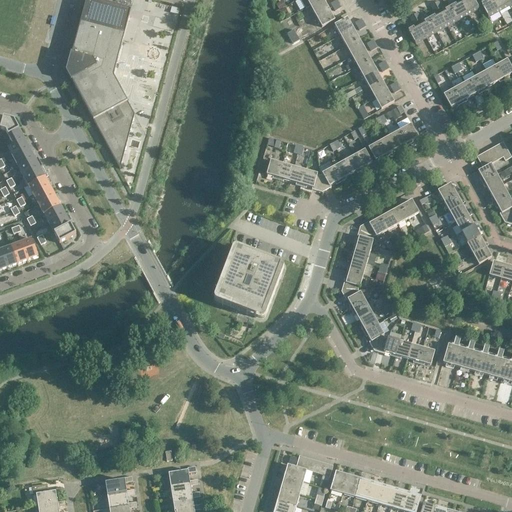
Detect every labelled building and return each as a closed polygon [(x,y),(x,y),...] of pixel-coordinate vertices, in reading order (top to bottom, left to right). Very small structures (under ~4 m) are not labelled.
[(122,41),(123,41),(123,40),(129,17),(131,11),(121,8),(90,0),(86,0),(75,40),(74,40),(65,73),(70,82),(72,81),(117,166),(119,170),(121,164),(134,115),(125,98),(123,96),(116,83),(113,77),(122,41)] [(322,0),(300,0),(306,9),(310,7),(322,0)] [(329,10),(323,0),(322,0),(310,7),(316,17),(329,10)] [(464,0),(461,2),(468,15),(479,9),(473,0),(464,0)] [(488,18),(499,12),(492,0),(489,0),(486,2),(486,1),(481,4),(488,18)] [(492,0),(499,12),(509,6),(506,0),(492,0)] [(281,1),(276,5),(279,10),(285,6),(281,1)] [(450,7),(450,8),(457,21),(468,15),(461,2),(456,5),(455,5),(450,7)] [(447,27),(457,21),(450,8),(450,7),(445,10),(445,11),(440,14),(447,27)] [(284,8),(277,12),(281,17),(287,14),(284,8)] [(335,21),(329,10),(316,17),(322,28),(335,21)] [(434,16),(429,19),(436,33),(447,27),(440,14),(435,17),(434,16)] [(353,29),(347,19),(334,26),(340,36),(353,29)] [(426,38),(436,33),(429,19),(424,22),(419,25),(426,38)] [(415,44),(426,38),(419,25),(413,28),(408,31),(415,44)] [(359,40),(353,29),(340,36),(346,47),(359,40)] [(365,50),(359,40),(346,47),(352,58),(365,50)] [(371,61),(365,50),(352,58),(355,63),(357,66),(358,68),(371,61)] [(511,69),(507,60),(496,66),(504,81),(509,78),(508,77),(511,74),(511,69)] [(376,72),(371,61),(358,68),(363,78),(376,72)] [(352,63),(345,67),(348,71),(357,66),(355,63),(353,65),(352,63)] [(504,81),(496,66),(486,72),(493,85),(498,82),(500,84),(504,81)] [(382,82),(376,72),(363,78),(369,89),(382,82)] [(493,85),(486,72),(475,78),(483,93),(488,90),(487,88),(493,85)] [(483,93),(475,78),(465,84),(472,97),(478,94),(479,96),(483,93)] [(388,93),(382,82),(369,89),(375,100),(388,93)] [(472,97),(465,84),(454,90),(462,104),(467,102),(466,100),(472,97)] [(462,104),(454,90),(443,96),(451,109),(457,105),(458,107),(462,104)] [(353,91),(345,95),(348,100),(356,95),(353,91)] [(394,103),(388,93),(375,100),(381,110),(394,103)] [(365,107),(360,111),(363,116),(369,113),(365,107)] [(396,109),(390,113),(395,121),(401,118),(396,109)] [(0,130),(5,132),(14,121),(0,117),(0,130)] [(12,146),(13,146),(24,140),(14,121),(5,132),(12,146)] [(418,138),(411,125),(400,131),(408,146),(413,143),(412,141),(418,138)] [(408,146),(400,131),(389,137),(396,150),(402,147),(403,149),(408,146)] [(396,150),(389,137),(379,143),(387,157),(392,155),(391,153),(396,150)] [(13,146),(12,146),(7,148),(13,158),(29,149),(24,140),(13,146)] [(387,157),(379,143),(368,149),(375,162),(381,158),(382,160),(387,157)] [(509,155),(503,143),(497,146),(504,158),(509,155)] [(504,158),(497,146),(492,149),(499,161),(503,158),(504,158)] [(29,149),(13,158),(18,168),(34,159),(29,149)] [(499,161),(492,149),(487,152),(494,164),(499,161)] [(372,163),(365,151),(354,157),(362,171),(367,168),(366,167),(372,163)] [(494,164),(487,152),(482,155),(488,166),(491,165),(494,164)] [(488,166),(482,155),(477,158),(476,158),(483,169),(488,166)] [(362,171),(354,157),(343,162),(350,175),(356,172),(357,174),(362,171)] [(34,159),(18,168),(23,177),(39,168),(34,159)] [(272,179),(278,181),(282,165),(270,161),(266,175),(273,177),(272,179)] [(350,175),(343,162),(333,168),(341,183),(346,180),(345,178),(350,175)] [(294,168),(282,165),(278,181),(283,182),(283,180),(290,182),(294,168)] [(491,165),(488,166),(483,169),(478,172),(481,178),(479,179),(482,184),(497,176),(491,165)] [(511,167),(500,174),(503,180),(511,175),(510,174),(511,172),(511,167)] [(39,168),(23,177),(28,187),(45,178),(39,168)] [(305,171),(294,168),(290,182),(296,184),(295,186),(301,187),(305,171)] [(341,183),(333,168),(328,171),(322,174),(322,175),(320,177),(322,193),(331,188),(330,187),(335,184),(336,185),(341,183)] [(317,175),(305,171),(301,187),(306,189),(306,187),(312,189),(311,191),(320,194),(322,193),(320,177),(317,176),(317,175)] [(502,186),(497,176),(482,184),(485,189),(486,188),(490,193),(502,186)] [(45,178),(28,187),(33,196),(50,187),(45,178)] [(456,195),(451,185),(438,192),(444,203),(456,195)] [(508,197),(502,186),(490,193),(493,199),(491,200),(494,205),(508,197)] [(50,187),(33,196),(38,206),(55,197),(50,187)] [(462,206),(456,195),(444,203),(449,213),(462,206)] [(55,197),(38,206),(43,215),(60,206),(55,197)] [(511,202),(508,197),(494,205),(496,210),(498,209),(501,214),(499,215),(504,224),(511,214),(511,202)] [(419,214),(411,201),(401,207),(408,220),(419,214)] [(60,206),(43,215),(49,225),(65,216),(60,206)] [(468,216),(462,206),(449,213),(455,223),(468,216)] [(408,220),(401,207),(390,213),(397,226),(408,220)] [(432,210),(426,213),(429,219),(435,216),(432,210)] [(397,226),(390,213),(380,219),(387,231),(397,226)] [(65,216),(49,225),(54,234),(70,225),(65,216)] [(474,227),(468,216),(455,223),(461,234),(474,227)] [(387,231),(380,219),(370,224),(369,222),(360,228),(373,238),(376,237),(376,238),(387,231)] [(70,225),(54,234),(59,244),(76,235),(70,225)] [(480,237),(474,227),(461,234),(467,245),(480,237)] [(373,238),(360,228),(357,238),(359,238),(357,244),(355,243),(353,249),(370,253),(373,241),(372,241),(373,238)] [(485,248),(480,237),(467,245),(462,247),(468,257),(473,255),(485,248)] [(20,243),(27,261),(38,257),(31,239),(20,243)] [(27,261),(20,243),(10,247),(17,265),(27,261)] [(0,251),(7,269),(17,265),(10,247),(0,251)] [(491,259),(485,248),(473,255),(479,266),(491,259)] [(236,250),(218,299),(217,299),(218,300),(260,316),(261,316),(262,316),(280,267),(280,266),(238,249),(237,249),(236,250)] [(370,253),(353,249),(352,254),(354,254),(352,261),(366,265),(370,253)] [(380,250),(378,256),(390,259),(391,253),(380,250)] [(366,265),(352,261),(350,267),(348,266),(347,272),(363,276),(366,265)] [(505,266),(493,262),(489,277),(501,280),(505,266)] [(511,267),(505,266),(501,280),(511,283),(511,267)] [(363,276),(347,272),(345,277),(347,278),(346,283),(344,283),(341,293),(357,291),(358,288),(360,288),(363,276)] [(359,293),(357,291),(341,293),(346,302),(348,301),(351,306),(349,307),(352,312),(366,304),(360,293),(359,293)] [(372,314),(366,304),(352,312),(354,317),(356,316),(359,321),(372,314)] [(378,325),(372,314),(359,321),(362,327),(360,328),(363,333),(378,325)] [(384,336),(378,325),(363,333),(366,338),(368,337),(371,342),(369,343),(374,352),(384,339),(383,336),(384,336)] [(455,338),(454,344),(449,343),(443,364),(511,383),(511,358),(511,361),(502,358),(503,352),(499,351),(497,357),(487,354),(489,348),(484,346),(482,352),(473,350),(475,344),(470,342),(468,348),(459,345),(460,340),(455,338)] [(387,340),(384,339),(374,352),(384,355),(384,353),(390,355),(389,357),(395,358),(399,342),(387,339),(387,340)] [(411,346),(399,342),(395,358),(400,360),(401,358),(407,359),(411,346)] [(422,349),(411,346),(407,359),(413,361),(412,363),(418,365),(422,349)] [(434,352),(422,349),(418,365),(423,366),(424,365),(430,366),(434,352)] [(290,457),(288,465),(295,467),(297,459),(290,457)] [(305,459),(299,457),(296,468),(301,470),(305,459)] [(310,460),(305,459),(301,470),(306,471),(307,472),(310,460)] [(316,462),(310,460),(307,472),(313,473),(316,462)] [(321,464),(316,462),(313,473),(318,475),(321,464)] [(327,465),(321,464),(318,475),(322,476),(324,476),(327,465)] [(333,467),(327,465),(324,476),(329,478),(333,467)] [(306,471),(301,470),(296,468),(287,466),(284,478),(303,484),(306,471)] [(188,471),(168,474),(170,487),(190,484),(189,482),(188,474),(196,473),(195,468),(187,469),(188,471)] [(347,476),(335,472),(330,492),(342,495),(347,476)] [(360,480),(347,476),(342,495),(354,499),(360,480)] [(132,478),(124,479),(124,481),(105,484),(107,497),(127,494),(126,492),(125,484),(133,483),(132,478)] [(303,484),(284,478),(280,490),(299,496),(303,484)] [(372,483),(360,480),(354,499),(366,502),(372,483)] [(198,486),(197,481),(189,482),(190,484),(170,487),(172,499),(192,496),(191,494),(190,487),(198,486)] [(321,481),(319,487),(326,489),(328,483),(321,481)] [(384,487),(372,483),(366,502),(378,505),(384,487)] [(36,496),(38,508),(58,505),(57,503),(56,495),(63,494),(63,489),(55,490),(55,492),(48,493),(46,485),(32,488),(33,496),(36,496)] [(396,490),(384,487),(378,505),(391,509),(396,490)] [(299,496),(280,490),(277,502),(296,508),(299,496)] [(402,511),(408,494),(396,490),(391,509),(401,511),(402,511)] [(135,496),(134,491),(126,492),(127,494),(107,497),(109,509),(129,506),(128,504),(127,497),(135,496)] [(200,498),(199,493),(191,494),(192,496),(172,499),(174,511),(194,509),(193,507),(192,499),(200,498)] [(416,511),(421,497),(408,494),(402,511),(416,511)] [(66,507),(65,502),(57,503),(58,505),(38,508),(38,511),(58,511),(58,508),(66,507)] [(294,511),(296,508),(277,502),(273,511),(294,511)]
